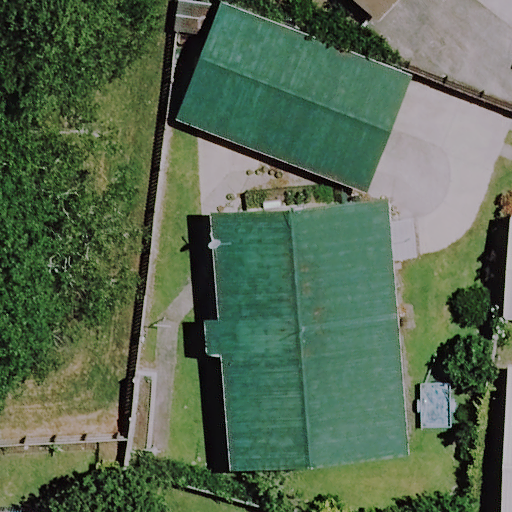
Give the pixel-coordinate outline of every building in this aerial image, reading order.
[(337,0),(373,30),(397,0),(337,0)] [(401,73),(215,4),(172,121),(358,190),(401,73)] [(386,199),(222,209),(237,461),(399,452),(395,373),(448,370),(442,265),(390,268),(386,199)] [(511,210),(499,210),(494,316),(511,316),(511,210)] [(511,511),(511,361),(497,361),(490,511),(511,511)]
